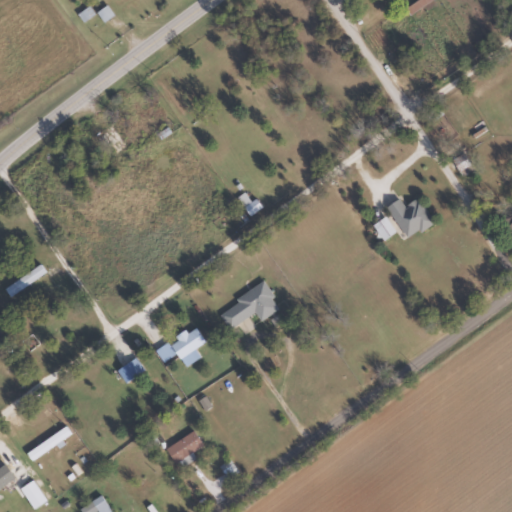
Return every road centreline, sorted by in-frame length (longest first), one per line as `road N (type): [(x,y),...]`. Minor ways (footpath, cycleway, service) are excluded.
road 1 (residential): [(0,338),(60,287),(486,0)]
road 2 (residential): [(216,511),(511,289)]
road 3 (residential): [(511,261),(367,82),(324,0)]
road 4 (secondary): [(0,165),(210,0)]
road 5 (residential): [(60,287),(3,163)]
